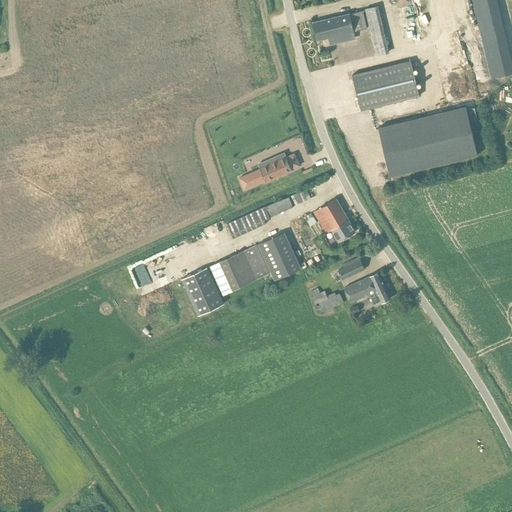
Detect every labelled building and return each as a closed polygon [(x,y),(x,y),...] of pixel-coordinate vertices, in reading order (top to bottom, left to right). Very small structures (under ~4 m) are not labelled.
[(378,6),(364,9),(376,56),(389,54),(378,6)] [(349,14),(323,20),(313,23),(317,40),(328,38),(330,44),(354,38),(353,32),(367,28),(362,11),(349,14)] [(411,61),(362,73),(352,75),(361,110),(419,96),(411,61)] [(378,128),(389,175),(477,154),(466,107),(378,128)] [(260,169),(239,178),(244,190),(265,181),(266,182),(292,171),(291,169),(300,166),(294,153),(286,157),(284,152),(258,164),(260,169)] [(284,178),(253,191),(254,191),(249,193),(252,199),(256,197),(256,198),(286,184),(284,178)] [(289,197),(264,207),(263,207),(227,223),(234,238),(265,224),(263,219),(269,217),(269,216),(292,206),(289,197)] [(336,198),(327,203),(314,212),(325,232),(331,228),(338,242),(355,232),(336,198)] [(305,217),(310,226),(316,222),(311,213),(305,217)] [(258,244),(275,280),(301,268),(284,232),(258,244)] [(219,262),(210,267),(223,295),(232,290),(268,274),(269,273),(256,245),(219,262)] [(344,268),(338,271),(342,279),(364,269),(359,257),(343,264),(344,268)] [(206,267),(182,278),(198,315),(224,303),(206,267)] [(378,272),(369,277),(344,288),(350,302),(372,292),(373,295),(371,296),(375,305),(390,298),(378,272)] [(319,314),(344,303),(339,293),(336,294),(335,292),(327,295),(325,291),(320,293),(318,288),(309,292),(319,314)] [(357,306),(350,309),(352,314),(359,311),(357,306)]
